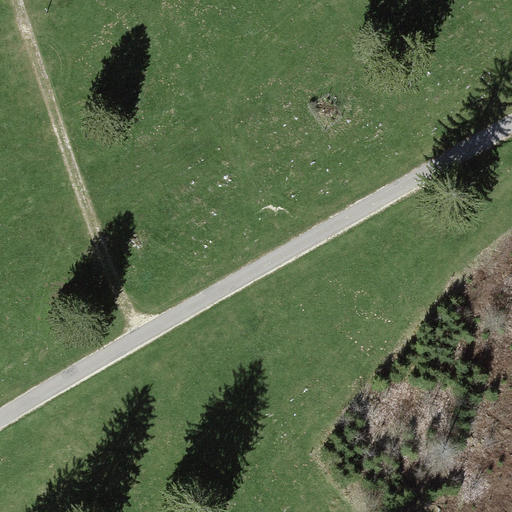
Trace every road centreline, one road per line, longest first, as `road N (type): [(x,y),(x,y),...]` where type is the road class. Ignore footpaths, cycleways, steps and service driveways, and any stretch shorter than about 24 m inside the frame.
road 1 (unclassified): [(0,421),(511,129)]
road 2 (track): [(16,0),(109,275),(139,335)]
